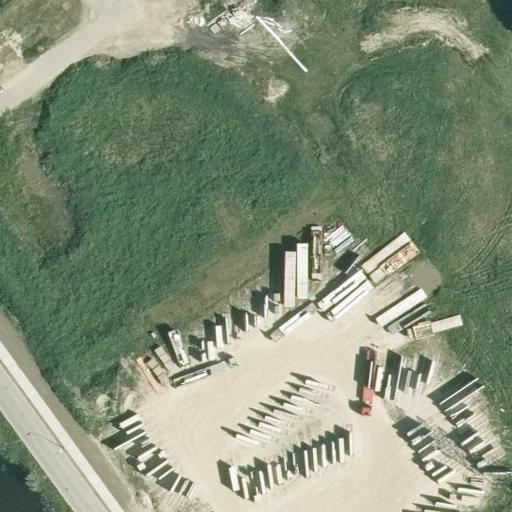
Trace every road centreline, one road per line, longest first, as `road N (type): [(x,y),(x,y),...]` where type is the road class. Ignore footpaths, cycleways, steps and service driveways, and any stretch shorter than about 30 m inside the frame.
road 1 (unclassified): [(0,101),(135,0)]
road 2 (unclassified): [(0,389),(90,511)]
